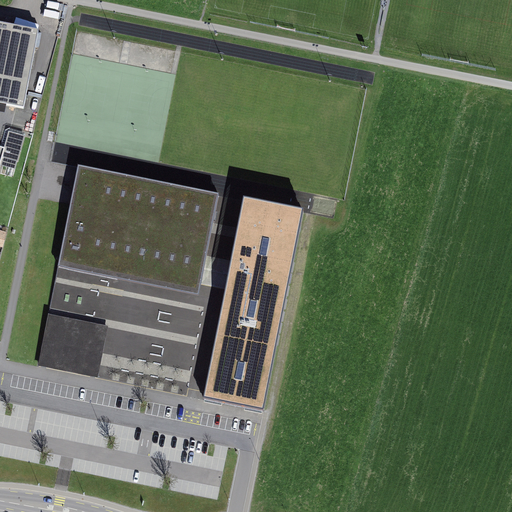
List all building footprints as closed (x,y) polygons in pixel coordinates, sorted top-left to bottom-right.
[(0,106),(25,112),(41,34),(0,26),(0,106)] [(25,139),(9,134),(4,150),(7,151),(4,160),(18,164),(25,139)] [(217,201),(78,174),(60,268),(199,295),(217,201)] [(262,411),(301,215),(243,204),(204,400),(262,411)] [(109,327),(49,316),(39,365),(99,377),(109,327)]
